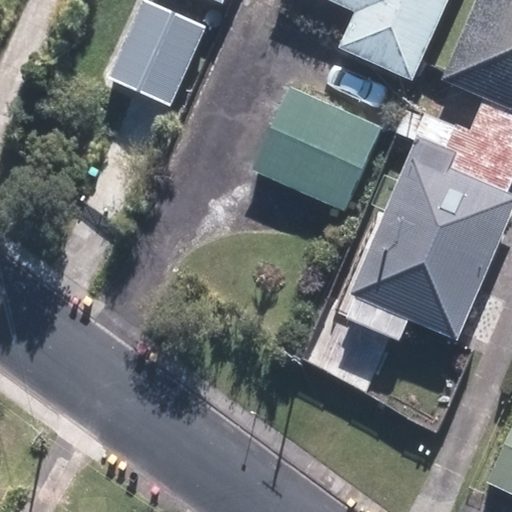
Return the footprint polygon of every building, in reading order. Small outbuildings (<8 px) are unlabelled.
[(182,103),(215,25),(157,0),(124,78),(182,103)] [(342,0),(366,10),(350,47),(426,80),(461,0),(342,0)] [(511,0),(494,0),(457,80),(511,105),(511,0)] [(394,130),(298,86),(261,165),(357,210),(394,130)] [(511,241),(511,188),(465,168),(471,154),(429,135),(378,249),(371,246),(343,309),(414,340),(422,321),(467,341),(511,241)] [(511,439),(493,482),(511,490),(511,439)]
